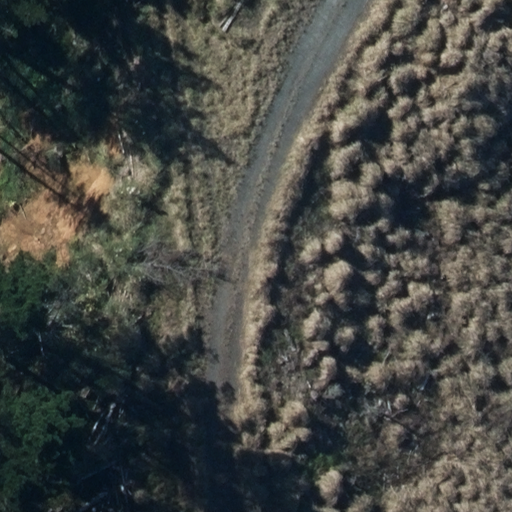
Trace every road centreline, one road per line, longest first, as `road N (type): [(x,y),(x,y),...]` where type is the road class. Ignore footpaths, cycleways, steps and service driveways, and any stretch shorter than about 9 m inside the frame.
road 1 (track): [(273,511),(230,273),(149,0)]
road 2 (track): [(230,273),(384,0)]
